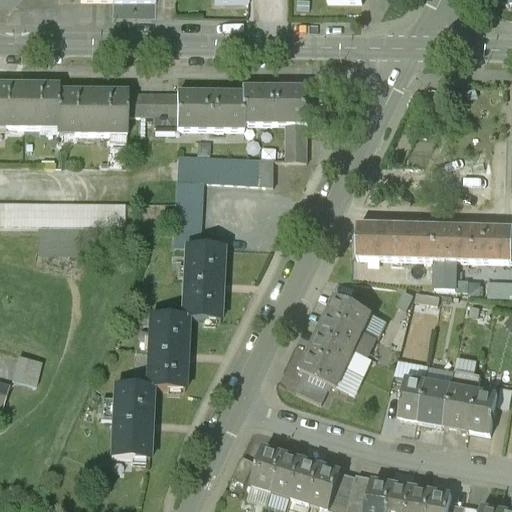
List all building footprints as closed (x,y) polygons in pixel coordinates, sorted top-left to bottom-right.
[(127,96),(58,95),(58,89),(0,88),(0,125),(5,125),(5,131),(40,132),(40,126),(57,126),(57,132),(74,132),(74,138),(109,139),(109,133),(127,133),(127,96)] [(308,92),(242,91),(242,97),(177,96),(177,98),(177,120),(176,133),(243,134),(243,128),(286,128),(306,129),(308,129),(308,92)] [(177,98),(139,98),(139,120),(177,120),(177,98)] [(306,129),(286,128),(285,166),(306,166),(306,129)] [(259,164),(177,161),(174,238),(200,239),(202,187),(258,189),(259,164)] [(273,164),(259,164),(258,189),(272,189),(273,164)] [(137,209),(0,206),(0,230),(85,232),(125,232),(155,233),(156,228),(145,227),(145,213),(137,212),(137,209)] [(435,231),(358,229),(357,264),(434,266),(435,231)] [(511,262),(511,233),(435,231),(434,266),(511,268),(511,262)] [(125,232),(85,232),(83,257),(124,258),(125,232)] [(223,252),(185,251),(182,321),(150,320),(148,355),(134,355),(132,390),(114,389),(114,403),(101,402),(100,423),(113,424),(111,461),(149,462),(151,427),(152,392),(184,393),(186,357),(188,323),(220,324),(221,288),(223,252)] [(336,301),(327,319),(363,337),(372,319),(336,301)] [(363,337),(327,319),(318,337),(354,355),(363,337)] [(354,355),(318,337),(309,355),(345,373),(354,355)] [(345,373),(309,355),(300,374),(336,392),(345,373)] [(41,367),(17,361),(12,384),(35,390),(41,367)] [(480,380),(454,376),(451,392),(444,431),(469,436),(477,396),(480,380)] [(328,393),(303,381),(296,395),(321,407),(328,393)] [(425,387),(405,383),(398,422),(418,426),(425,387)] [(451,392),(425,387),(418,426),(444,431),(451,392)] [(9,391),(0,388),(0,412),(2,413),(9,391)] [(497,400),(477,396),(469,436),(490,440),(497,400)] [(282,457),(262,451),(250,489),(270,495),(282,457)] [(301,463),(282,457),(270,495),(289,501),(301,463)] [(320,469),(301,463),(289,501),(308,507),(320,469)] [(340,476),(320,469),(308,507),(323,511),(328,511),(340,477),(340,476)] [(355,481),(340,477),(328,511),(347,511),(348,508),(355,482),(355,481)] [(371,486),(355,482),(348,508),(359,511),(362,500),(368,501),(371,486)] [(386,511),(391,489),(371,485),(371,486),(368,501),(362,500),(359,511),(348,508),(347,511),(386,511)] [(407,511),(411,492),(391,489),(386,511),(407,511)] [(427,511),(431,496),(411,492),(407,511),(427,511)] [(451,500),(431,496),(427,511),(455,511),(449,510),(451,500)]
